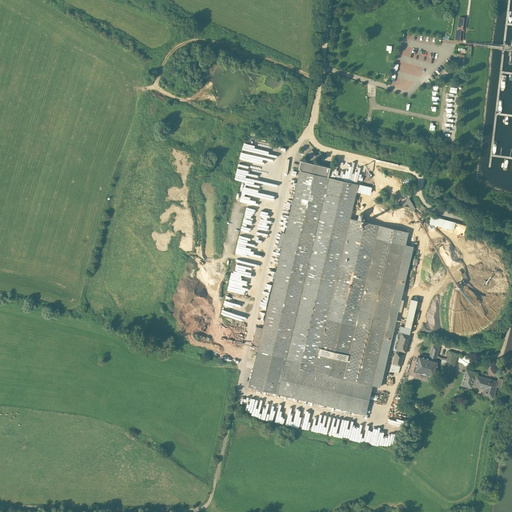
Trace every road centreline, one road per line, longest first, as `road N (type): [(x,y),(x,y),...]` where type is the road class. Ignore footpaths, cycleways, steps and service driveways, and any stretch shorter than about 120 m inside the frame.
road 1 (track): [(308,136),(296,125),(308,90),(302,73),(218,42),(180,45),(168,55),(158,88),(222,122),(202,146),(198,168)]
road 2 (track): [(232,412),(211,494),(198,509),(0,504)]
road 3 (unclassified): [(329,0),(308,136),(316,147),(370,162)]
road 4 (track): [(444,172),(403,146),(312,123)]
